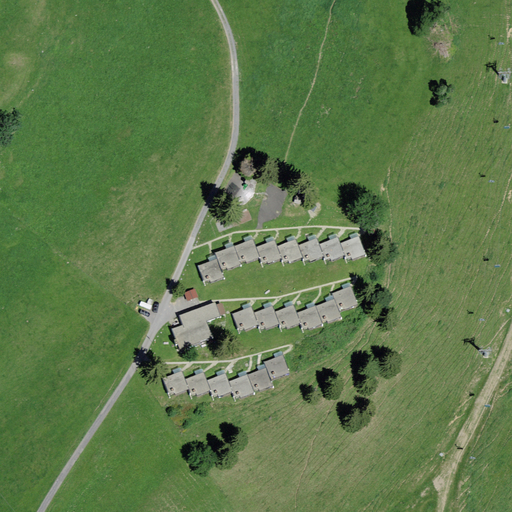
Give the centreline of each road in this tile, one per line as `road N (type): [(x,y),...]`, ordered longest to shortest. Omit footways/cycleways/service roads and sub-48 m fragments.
road 1 (unclassified): [(40,511),(138,361),(200,219)]
road 2 (track): [(214,0),(232,49),(236,123),(200,219)]
road 3 (track): [(511,336),(453,464),(443,511)]
